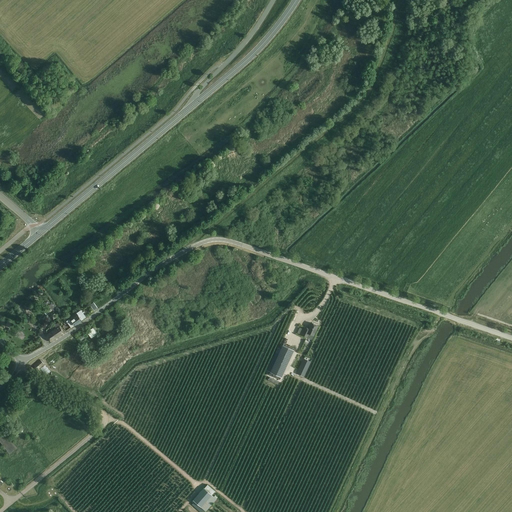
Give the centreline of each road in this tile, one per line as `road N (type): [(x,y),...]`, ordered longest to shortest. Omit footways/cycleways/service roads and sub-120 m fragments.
road 1 (unclassified): [(511,336),(234,242),(209,240),(185,251)]
road 2 (track): [(401,0),(358,106),(185,251)]
road 3 (unclassified): [(22,364),(185,251)]
road 4 (primary): [(40,232),(185,110)]
road 5 (primary): [(185,110),(254,51),(295,0)]
road 6 (unclassified): [(185,110),(273,0)]
